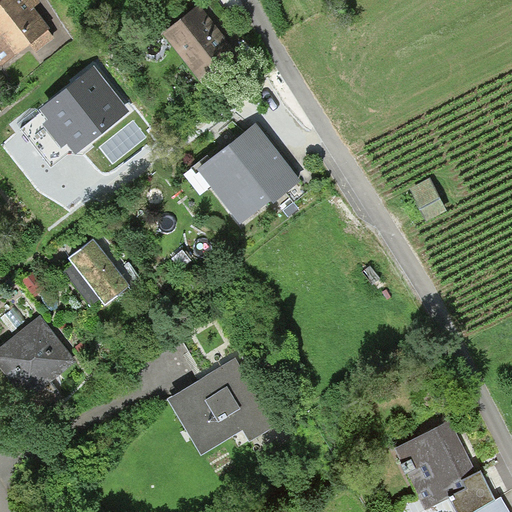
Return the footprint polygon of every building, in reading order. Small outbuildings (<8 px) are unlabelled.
[(4,0),(0,3),(0,63),(2,66),(30,43),(37,51),(54,37),(49,31),(52,29),(36,9),(42,4),(39,0),(4,0)] [(200,7),(164,36),(200,82),(182,95),(194,111),(213,96),(209,90),(244,62),(200,7)] [(95,67),(22,127),(53,164),(72,148),(76,153),(82,148),(130,108),(95,67)] [(135,120),(100,146),(113,163),(148,137),(135,120)] [(302,182),(256,124),(233,143),(211,160),(208,156),(191,170),(208,191),(212,189),(241,225),(271,201),(274,205),(302,182)] [(429,179),(411,189),(427,219),(445,210),(429,179)] [(131,288),(93,240),(67,260),(73,268),(66,273),(94,309),(102,303),(106,308),(131,288)] [(40,318),(0,350),(0,367),(28,401),(76,362),(40,318)] [(214,375),(169,401),(201,456),(243,431),(250,443),(276,428),(236,361),(214,375)] [(451,422),(395,450),(418,497),(426,511),(449,499),(465,490),(462,483),(478,475),(451,422)] [(456,511),(476,511),(496,501),(481,473),(478,475),(462,483),(465,490),(449,499),(456,511)] [(397,509),(398,511),(456,511),(449,499),(426,511),(418,497),(397,509)] [(476,511),(510,511),(501,498),(496,501),(476,511)]
